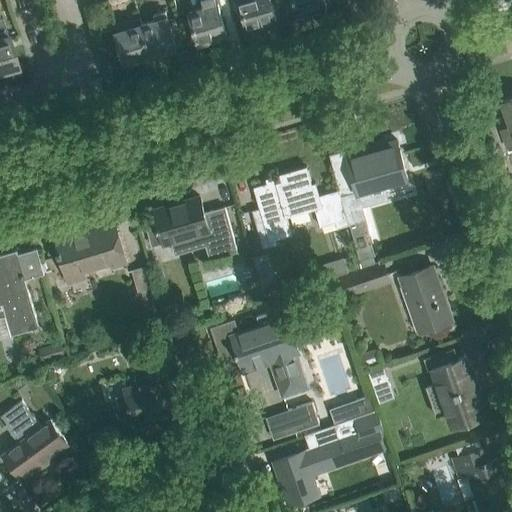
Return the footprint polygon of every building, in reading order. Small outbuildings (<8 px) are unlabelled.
[(201,0),(204,7),(189,12),(198,43),(226,34),(216,0),(201,0)] [(239,0),(248,28),(276,20),(270,0),(239,0)] [(293,0),(297,14),(326,5),(324,0),(293,0)] [(155,20),(142,24),(151,56),(176,49),(165,10),(154,14),(155,20)] [(0,71),(17,67),(3,17),(0,18),(0,71)] [(140,18),(114,26),(125,64),(151,56),(142,24),(140,18)] [(99,76),(89,79),(95,98),(105,95),(99,76)] [(511,98),(503,102),(511,126),(502,129),(508,147),(511,145),(511,98)] [(346,154),(330,159),(339,188),(350,225),(365,220),(361,206),(389,198),(385,185),(408,178),(397,140),(346,154)] [(275,181),(254,187),(259,206),(265,225),(257,227),(263,247),(294,239),(288,217),(316,209),(320,226),(336,221),(338,228),(350,225),(339,188),(318,194),(315,182),(311,183),(307,166),(274,175),(275,181)] [(224,206),(204,211),(200,197),(155,210),(159,224),(157,225),(158,228),(165,227),(169,242),(203,232),(210,258),(236,251),(224,206)] [(360,259),(375,254),(365,220),(350,225),(360,259)] [(57,251),(58,256),(62,255),(68,275),(112,262),(114,265),(126,261),(114,222),(86,230),(87,233),(57,242),(60,250),(57,251)] [(0,304),(2,304),(11,335),(39,327),(25,279),(44,273),(37,248),(18,254),(17,250),(0,254),(0,304)] [(261,284),(276,280),(268,253),(253,257),(261,284)] [(381,260),(338,275),(344,290),(386,276),(381,260)] [(133,270),(138,291),(142,290),(144,299),(158,295),(155,286),(150,265),(133,270)] [(434,265),(415,272),(399,278),(418,330),(452,318),(452,317),(451,317),(433,267),(434,267),(434,265)] [(166,305),(169,317),(180,314),(176,302),(166,305)] [(234,317),(213,324),(219,340),(230,374),(244,370),(275,359),(278,369),(274,371),(283,395),(302,389),(305,387),(295,355),(296,354),(290,335),(298,332),(292,314),(239,332),(234,317)] [(125,389),(130,404),(135,423),(136,423),(135,418),(158,412),(159,416),(179,410),(169,377),(187,372),(172,322),(161,325),(167,346),(166,347),(174,375),(125,389)] [(44,345),(41,346),(39,347),(42,359),(64,353),(60,340),(50,343),(44,345)] [(464,351),(445,358),(434,362),(455,424),(485,414),(464,351)] [(388,375),(383,363),(368,368),(372,380),(388,375)] [(4,453),(10,461),(22,478),(42,463),(44,465),(55,457),(52,454),(67,443),(51,419),(41,426),(22,400),(1,415),(7,424),(11,421),(17,429),(11,433),(18,443),(4,453)] [(312,401),(287,409),(295,431),(320,423),(312,401)] [(294,455),(275,461),(290,503),(307,497),(319,493),(312,472),(360,456),(386,447),(381,432),(384,431),(377,410),(353,417),(335,423),(341,439),(294,455)] [(486,448),(467,455),(453,460),(457,474),(468,470),(482,511),(491,511),(504,508),(504,509),(509,507),(508,506),(511,504),(511,490),(510,485),(508,486),(498,458),(490,460),(486,448)]
